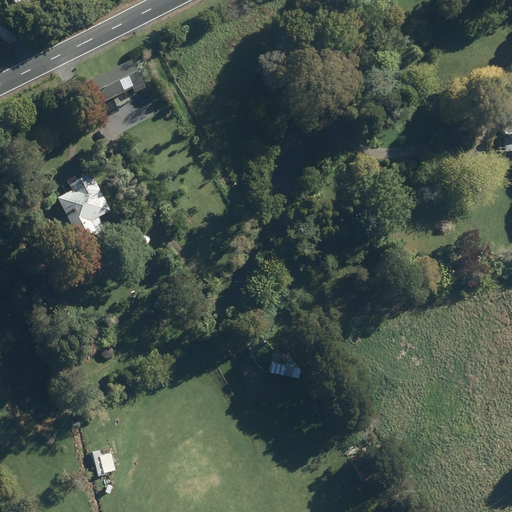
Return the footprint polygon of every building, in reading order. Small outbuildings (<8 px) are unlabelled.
[(102,103),(131,88),(134,94),(146,87),(143,83),(147,81),(136,59),(91,82),(102,103)] [(511,109),(501,110),(503,152),(511,152),(511,109)] [(71,190),(54,200),(80,245),(104,231),(97,219),(112,210),(94,179),(89,172),(68,184),(71,190)] [(283,322),(274,330),(283,342),(293,334),(283,322)] [(250,354),(264,345),(256,333),(243,342),(250,354)]
